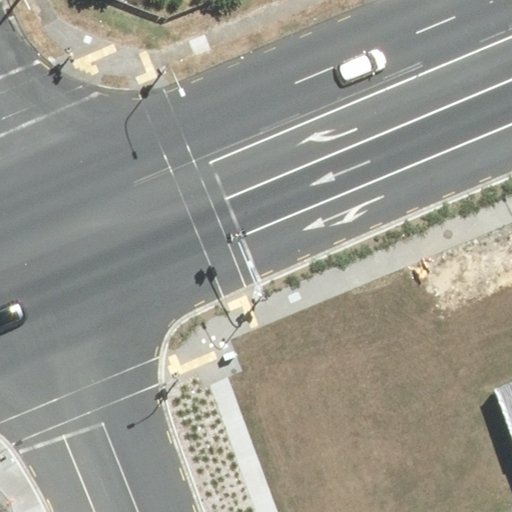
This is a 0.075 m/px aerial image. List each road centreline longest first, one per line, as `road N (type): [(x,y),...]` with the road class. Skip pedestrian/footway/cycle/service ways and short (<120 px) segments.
road 1 (secondary): [(511,26),(24,230)]
road 2 (residential): [(24,230),(139,511)]
